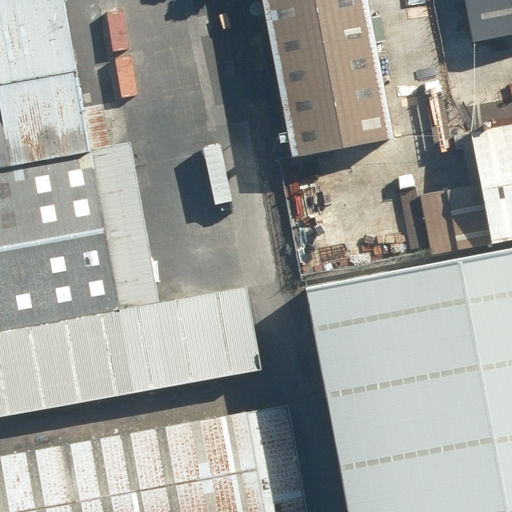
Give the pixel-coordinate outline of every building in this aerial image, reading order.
[(0,0),(0,416),(259,370),(244,287),(158,302),(129,141),(109,145),(102,105),(80,109),(60,0),(0,0)] [(258,0),(288,157),(392,138),(366,0),(258,0)] [(511,0),(460,0),(468,42),(511,34),(511,0)] [(511,123),(465,132),(488,244),(511,239),(511,123)] [(342,219),(333,221),(323,171),(281,179),(299,274),(336,266),(351,264),(342,219)] [(511,511),(511,241),(315,277),(358,511),(511,511)] [(0,456),(0,511),(305,511),(287,405),(0,456)]
